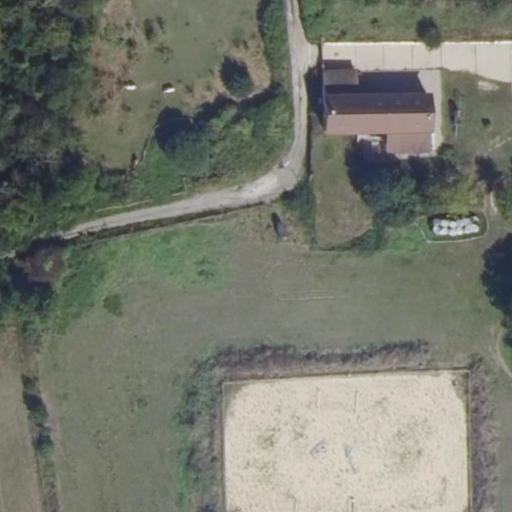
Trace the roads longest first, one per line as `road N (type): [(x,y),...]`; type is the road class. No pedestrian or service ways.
road 1 (track): [(295,185),(0,252)]
road 2 (track): [(295,185),(285,0)]
